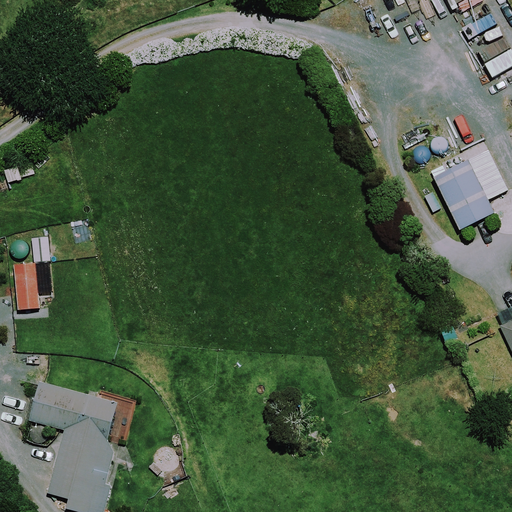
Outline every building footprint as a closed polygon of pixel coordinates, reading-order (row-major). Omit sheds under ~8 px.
[(511,57),(511,54),(505,43),(475,60),(483,74),(511,57)] [(424,87),(410,94),(425,122),(439,115),(424,87)] [(451,151),(441,133),(412,149),(423,167),(451,151)] [(495,215),(471,165),(449,176),(444,166),(431,172),(448,209),(436,215),(446,238),(495,215)] [(511,321),(499,327),(511,354),(511,321)] [(119,440),(129,443),(137,409),(37,384),(28,423),(67,432),(51,495),(69,499),(66,510),(74,511),(105,511),(114,476),(117,466),(113,465),(119,440)]
